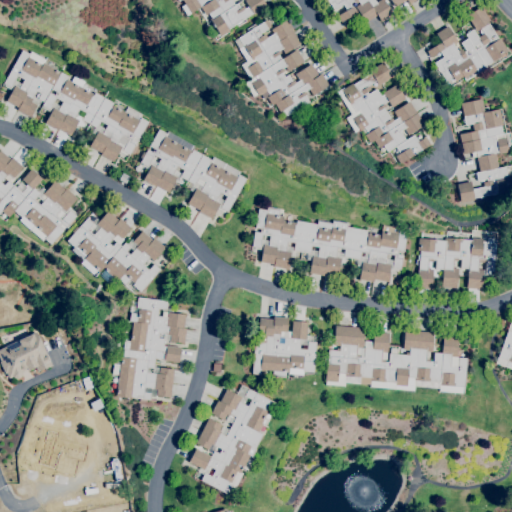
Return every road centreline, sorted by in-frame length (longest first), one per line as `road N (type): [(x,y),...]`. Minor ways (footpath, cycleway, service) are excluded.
road 1 (residential): [(0,126),(164,217),(225,276),(280,294),(360,305),(457,309),(511,298)]
road 2 (residential): [(155,511),(160,464),(200,376),(225,276)]
road 3 (residential): [(449,0),(340,68),(293,0)]
